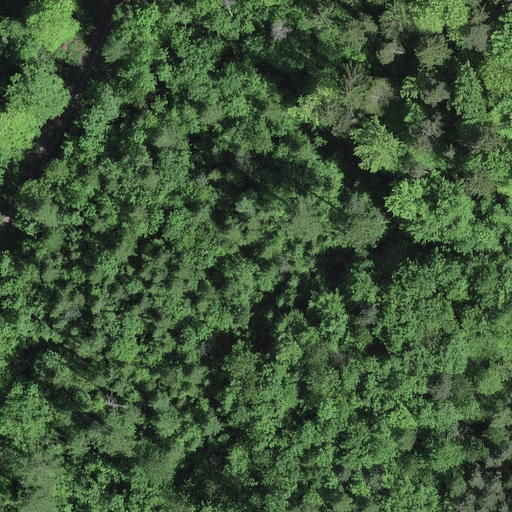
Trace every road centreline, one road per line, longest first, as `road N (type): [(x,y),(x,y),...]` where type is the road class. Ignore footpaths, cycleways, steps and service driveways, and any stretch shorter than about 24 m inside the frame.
road 1 (track): [(0,225),(109,0)]
road 2 (track): [(511,387),(432,511)]
